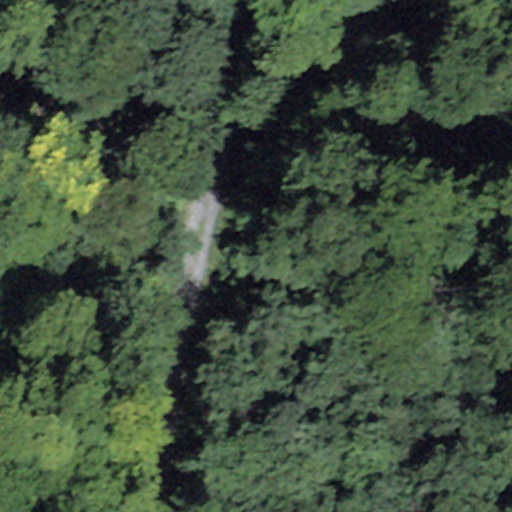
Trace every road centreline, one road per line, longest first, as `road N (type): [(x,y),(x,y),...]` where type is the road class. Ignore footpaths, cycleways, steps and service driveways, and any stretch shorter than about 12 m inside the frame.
road 1 (track): [(164,511),(219,143),(230,0)]
road 2 (track): [(133,0),(0,282)]
